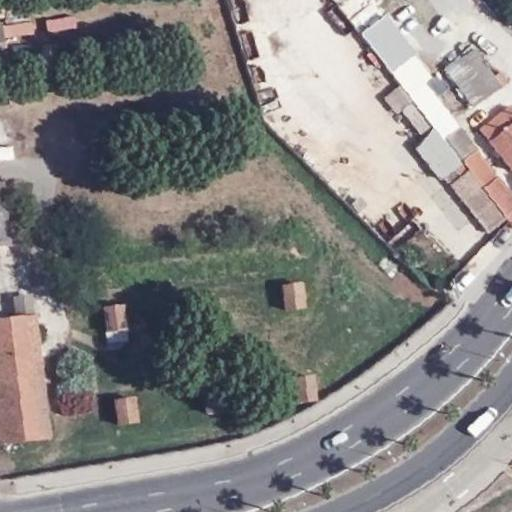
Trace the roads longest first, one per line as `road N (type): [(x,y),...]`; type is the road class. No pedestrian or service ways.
road 1 (primary): [(511,287),(426,384),(290,468),(210,491),(70,511)]
road 2 (primary): [(337,511),(443,452),(511,374)]
